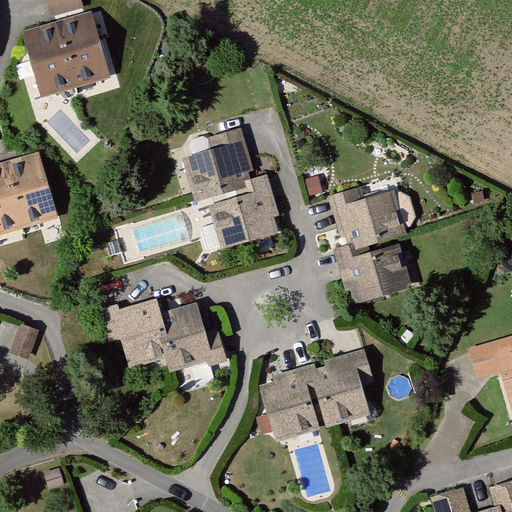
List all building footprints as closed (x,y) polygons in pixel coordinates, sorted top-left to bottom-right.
[(84,0),(48,0),(51,13),(86,6),(84,0)] [(96,8),(23,30),(42,94),(115,72),(96,8)] [(242,134),(181,153),(198,206),(210,202),(226,252),(284,234),(263,168),(254,171),(242,134)] [(42,146),(0,158),(0,235),(63,216),(42,146)] [(397,172),(329,193),(346,246),(335,249),(352,303),(413,283),(398,238),(416,232),(397,172)] [(161,292),(114,306),(130,364),(168,353),(173,370),(225,355),(217,326),(206,329),(198,299),(166,308),(161,292)] [(29,355),(39,327),(23,321),(13,349),(29,355)] [(511,338),(496,343),(510,403),(511,402),(511,338)] [(357,351),(258,381),(276,441),(375,411),(357,351)] [(507,511),(504,501),(469,511),(507,511)]
